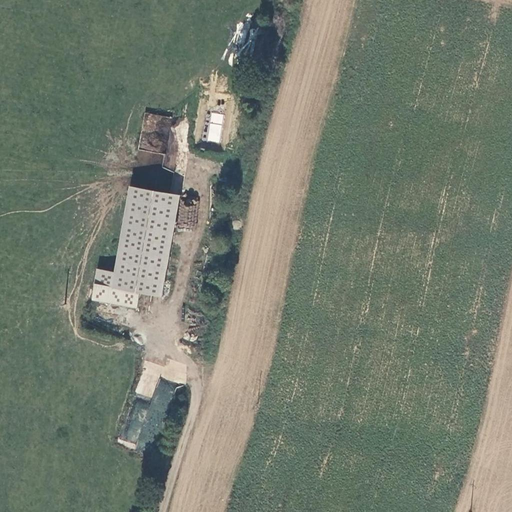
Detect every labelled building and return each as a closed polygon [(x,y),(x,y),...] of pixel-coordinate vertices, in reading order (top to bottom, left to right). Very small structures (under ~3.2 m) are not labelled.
[(207,141),(220,143),(223,113),(210,112),(207,141)] [(144,183),(127,270),(109,267),(103,297),(148,306),(151,291),(173,295),(193,192),(144,183)] [(144,362),(141,382),(155,384),(155,378),(148,378),(150,363),(144,362)] [(170,390),(155,387),(150,410),(165,413),(170,390)] [(133,404),(121,443),(135,448),(147,408),(133,404)] [(154,451),(156,431),(140,430),(139,450),(154,451)]
